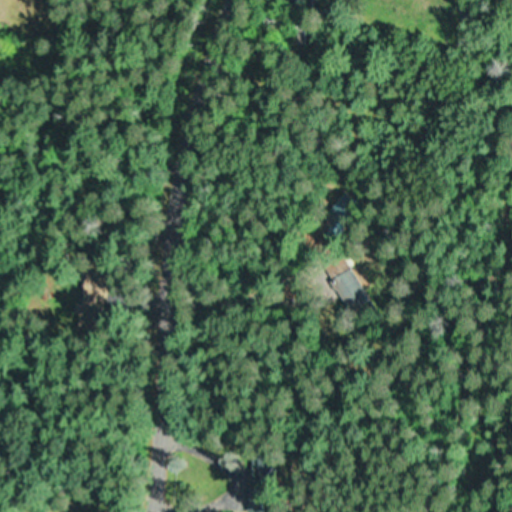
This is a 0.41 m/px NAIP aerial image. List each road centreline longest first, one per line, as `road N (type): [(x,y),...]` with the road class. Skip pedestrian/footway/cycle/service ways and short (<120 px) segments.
road 1 (residential): [(150,511),(181,187),(231,0)]
road 2 (residential): [(181,187),(0,132)]
